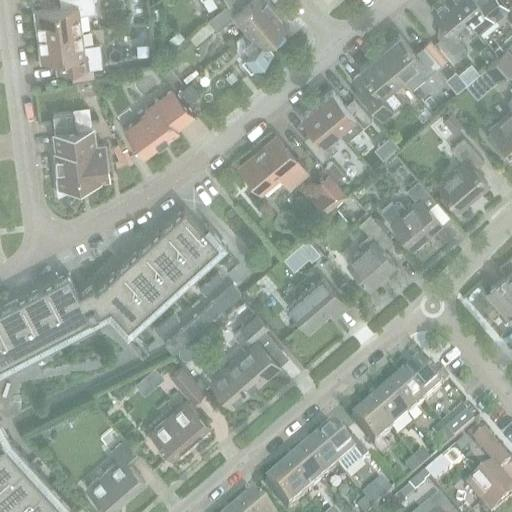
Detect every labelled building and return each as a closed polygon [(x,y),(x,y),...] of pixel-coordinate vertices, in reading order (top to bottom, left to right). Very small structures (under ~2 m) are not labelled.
[(95,11),(93,0),(47,0),(49,7),(34,9),(37,35),(81,29),(79,13),(95,11)] [(202,0),(208,9),(222,0),(202,0)] [(245,31),(274,7),(268,0),(248,0),(237,10),(229,1),(207,19),(216,30),(233,16),(245,31)] [(471,23),(451,0),(437,0),(429,7),(446,26),(436,34),(457,59),(467,50),(455,36),(471,23)] [(451,0),(471,23),(487,10),(493,18),(503,9),(495,0),(451,0)] [(274,7),(245,31),(253,40),(247,45),(246,49),(251,54),(243,62),(250,71),(273,52),(265,43),(288,23),(274,7)] [(81,29),(37,35),(40,60),(55,58),(57,71),(102,66),(99,43),(83,45),(81,29)] [(398,33),(378,50),(401,76),(413,66),(423,78),(440,63),(424,44),(414,52),(398,33)] [(511,64),(511,57),(505,49),(485,66),(496,78),(511,64)] [(389,86),(401,76),(378,50),(358,66),(361,69),(350,78),(381,114),(399,99),(389,86)] [(165,56),(156,64),(162,71),(171,64),(165,56)] [(455,70),(466,83),(473,77),(462,64),(455,70)] [(143,155),(178,129),(177,127),(195,114),(173,87),(144,107),(147,111),(123,128),(143,155)] [(332,88),(315,102),(338,129),(347,122),(355,131),(371,118),(353,96),(345,104),(332,88)] [(511,98),(509,101),(511,104),(511,108),(491,127),(493,131),(488,135),(499,148),(505,143),(511,151),(511,98)] [(338,129),(315,102),(299,116),(312,131),(303,138),(321,160),(337,146),(329,137),(338,129)] [(442,119),(452,131),(462,123),(452,111),(442,119)] [(57,194),(74,186),(73,184),(98,180),(98,178),(108,176),(104,144),(94,145),(91,127),(54,132),(56,150),(55,151),(58,177),(55,177),(57,194)] [(240,165),(249,176),(247,180),(248,183),(250,186),(254,187),(258,187),(260,190),(279,174),(289,185),(305,171),(276,135),(240,165)] [(471,197),(488,183),(476,168),(484,160),(463,136),(450,147),(463,162),(438,183),(457,205),(469,195),(471,197)] [(345,194),(327,173),(315,183),(323,192),(313,200),(323,212),(345,194)] [(381,210),(413,247),(441,223),(428,207),(436,200),(417,179),(405,189),(416,202),(406,210),(399,202),(390,201),(381,210)] [(0,511),(62,511),(65,510),(24,465),(4,442),(0,435),(0,362),(101,310),(111,305),(128,324),(217,243),(184,206),(174,214),(162,226),(152,234),(140,246),(130,255),(118,266),(108,275),(95,286),(92,283),(90,284),(79,294),(77,291),(67,271),(25,293),(17,298),(0,306),(0,511)] [(346,263),(368,287),(395,263),(381,248),(391,239),(368,214),(358,223),(373,239),(346,263)] [(511,271),(510,269),(486,290),(500,306),(502,304),(511,315),(511,271)] [(204,294),(223,277),(217,271),(199,287),(204,294)] [(336,314),(347,304),(323,276),(289,306),(307,327),(330,307),(336,314)] [(232,282),(164,343),(172,352),(240,291),(232,282)] [(160,334),(178,317),(173,311),(154,328),(160,334)] [(256,313),(241,326),(242,326),(233,333),(246,348),(210,379),(232,404),(278,363),(267,350),(277,342),(262,326),(265,323),(256,313)] [(400,376),(423,402),(439,388),(438,387),(446,380),(435,368),(427,374),(417,362),(400,376)] [(192,399),(203,389),(182,365),(171,375),(192,399)] [(153,369),(134,386),(143,396),(162,378),(153,369)] [(383,390),(406,416),(423,402),(400,376),(383,390)] [(406,416),(383,390),(367,404),(389,431),(406,416)] [(172,455),(208,424),(186,399),(150,430),(172,455)] [(389,431),(367,404),(351,418),(373,444),(389,431)] [(460,406),(441,423),(454,438),(473,421),(460,406)] [(454,438),(441,423),(431,432),(444,447),(454,438)] [(314,439),(337,466),(353,451),(330,425),(314,439)] [(511,486),(498,471),(508,462),(483,432),(472,441),(492,464),(466,486),(488,511),(493,511),(511,496),(511,486)] [(117,459),(85,486),(108,511),(144,481),(135,471),(145,462),(124,438),(110,450),(117,459)] [(337,466),(314,439),(298,453),(320,480),(337,466)] [(421,450),(412,458),(420,467),(429,460),(421,450)] [(320,480),(298,453),(281,467),(304,494),(320,480)] [(420,467),(412,458),(403,466),(411,475),(420,467)] [(304,494),(281,467),(264,481),(287,508),(304,494)] [(424,472),(408,486),(415,493),(430,479),(424,472)] [(365,499),(373,509),(382,501),(374,491),(365,499)] [(236,507),(239,511),(268,511),(252,493),(236,507)] [(416,511),(451,511),(437,495),(416,511)] [(355,507),(359,511),(368,511),(373,509),(365,499),(355,507)]
